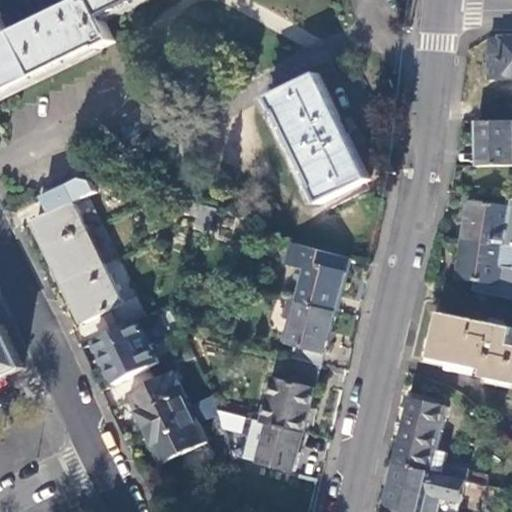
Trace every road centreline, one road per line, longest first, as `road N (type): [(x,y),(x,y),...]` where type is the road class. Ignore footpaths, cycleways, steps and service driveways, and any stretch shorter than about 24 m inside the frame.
road 1 (residential): [(439,42),(425,179),(345,511)]
road 2 (residential): [(0,253),(100,455)]
road 3 (residential): [(124,95),(0,161)]
